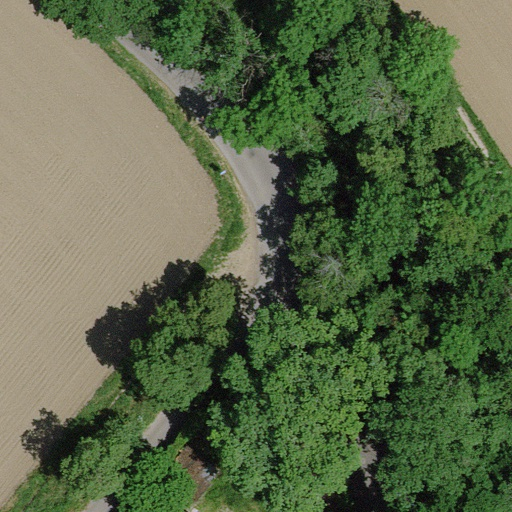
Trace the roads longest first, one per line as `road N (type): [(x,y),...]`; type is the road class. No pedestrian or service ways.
road 1 (residential): [(91,511),(300,258)]
road 2 (residential): [(109,0),(226,115),(263,173),(300,258)]
road 3 (residential): [(300,258),(383,511)]
